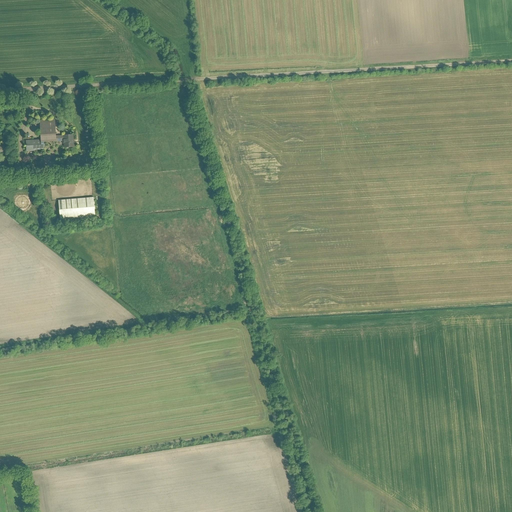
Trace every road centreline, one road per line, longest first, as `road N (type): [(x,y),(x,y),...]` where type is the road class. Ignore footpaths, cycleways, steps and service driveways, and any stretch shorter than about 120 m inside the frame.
road 1 (track): [(511,60),(194,79)]
road 2 (unclassified): [(194,79),(0,90)]
